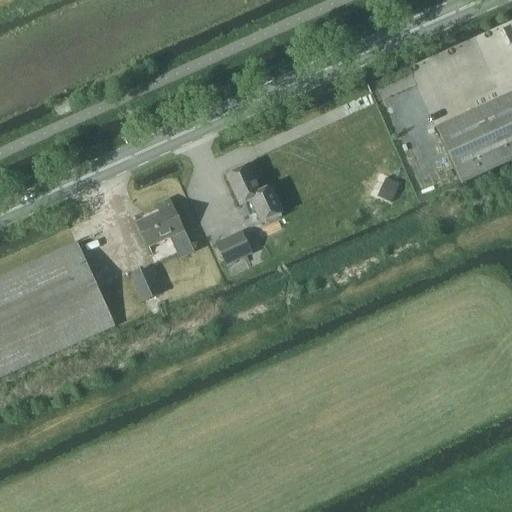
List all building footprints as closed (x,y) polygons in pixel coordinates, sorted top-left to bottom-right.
[(463,184),(511,162),(511,93),(437,128),(463,184)] [(261,191),(250,166),(227,176),(240,206),(250,202),(260,224),(284,213),(272,187),(261,191)] [(194,254),(170,202),(159,208),(161,212),(138,223),(150,249),(170,239),(180,261),(194,254)] [(243,235),(217,247),(226,267),(253,255),(243,235)] [(0,379),(94,337),(114,328),(76,244),(0,278),(0,379)] [(151,268),(131,276),(143,305),(163,297),(151,268)]
